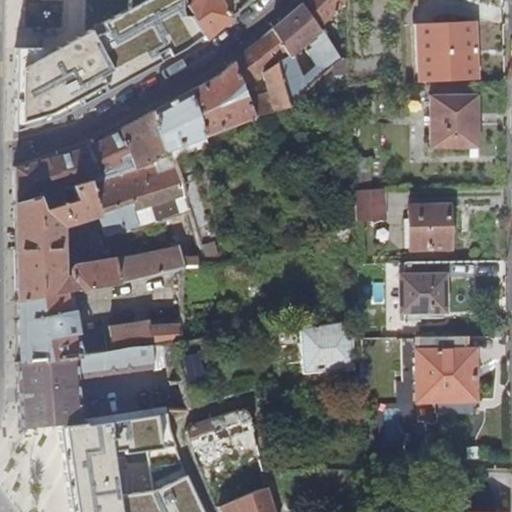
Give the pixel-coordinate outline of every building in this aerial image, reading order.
[(59,115),(192,42),(177,15),(177,0),(146,0),(23,69),(18,123),(59,115)] [(183,0),(182,15),(205,44),(232,20),(217,0),(183,0)] [(349,0),(312,0),(305,7),(320,28),(349,0)] [(320,28),(305,7),(274,33),(284,46),(293,60),(309,45),(313,50),(310,53),(321,72),(317,75),(320,81),(337,66),(342,61),(320,28)] [(477,29),(427,29),(428,67),(478,66),(477,29)] [(284,46),(274,33),(235,67),(244,93),(261,86),(267,98),(249,105),(256,121),(292,111),(292,107),(281,69),(293,60),(284,46)] [(244,93),(235,67),(219,80),(192,94),(205,139),(256,123),(256,121),(249,105),(244,93)] [(205,139),(192,94),(154,114),(163,149),(165,154),(205,139)] [(478,97),(430,98),(431,150),(480,149),(478,97)] [(163,149),(154,114),(122,130),(132,169),(87,181),(97,215),(104,236),(191,211),(183,186),(174,161),(167,163),(166,157),(147,163),(146,154),(163,149)] [(132,169),(122,130),(90,148),(15,168),(16,205),(39,196),(43,210),(64,203),(76,201),(72,186),(87,181),(132,169)] [(39,196),(16,205),(18,302),(71,292),(103,289),(118,286),(113,263),(112,261),(67,272),(67,278),(61,279),(61,222),(97,215),(87,181),(72,186),(76,201),(64,203),(43,210),(39,196)] [(384,219),(383,188),(355,188),(356,220),(384,219)] [(451,204),(410,206),(411,251),(452,249),(451,204)] [(159,277),(180,272),(175,250),(113,263),(118,286),(146,281),(159,277)] [(444,277),(444,263),(406,263),(406,276),(402,276),(402,313),(449,313),(448,277),(444,277)] [(118,286),(103,289),(105,300),(148,293),(146,281),(118,286)] [(71,292),(18,302),(20,364),(152,348),(174,345),(181,344),(179,326),(154,330),(143,331),(143,326),(104,330),(105,349),(95,349),(95,347),(72,349),(71,292)] [(181,326),(183,344),(231,339),(228,320),(181,326)] [(363,369),(362,354),(353,355),(350,324),(294,331),(295,349),(301,348),(304,375),(363,369)] [(90,327),(90,340),(98,339),(97,327),(90,327)] [(295,349),(294,331),(270,334),(272,354),(296,352),(295,349)] [(152,348),(154,358),(176,356),(174,345),(152,348)] [(82,422),(80,409),(78,377),(156,371),(154,358),(152,348),(20,364),(17,365),(20,430),(56,427),(58,427),(82,422)] [(478,350),(417,349),(416,399),(476,400),(478,350)] [(184,410),(195,408),(191,374),(180,376),(181,387),(184,410)] [(159,399),(80,409),(82,422),(144,415),(166,412),(184,410),(181,387),(158,390),(159,399)] [(188,452),(253,431),(248,409),(182,431),(188,452)] [(82,422),(58,427),(62,462),(108,455),(137,458),(146,455),(173,446),(170,429),(166,412),(144,415),(82,422)] [(181,470),(173,446),(146,455),(137,458),(108,455),(62,462),(67,497),(110,483),(127,477),(136,498),(144,495),(170,486),(186,481),(181,470)] [(136,498),(127,477),(110,483),(67,497),(69,511),(151,511),(144,495),(136,498)] [(170,486),(144,495),(151,511),(200,511),(186,481),(170,486)] [(271,511),(262,491),(215,511),(271,511)]
